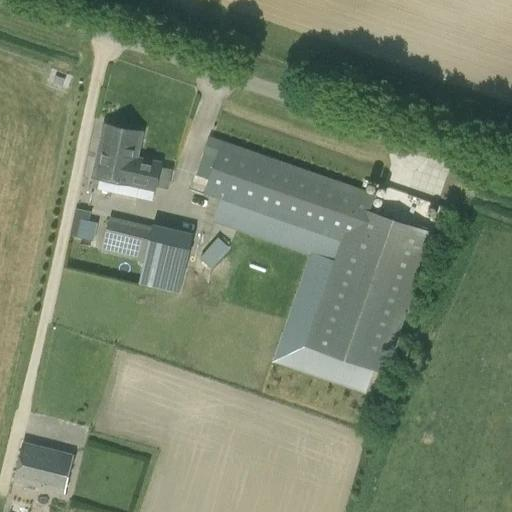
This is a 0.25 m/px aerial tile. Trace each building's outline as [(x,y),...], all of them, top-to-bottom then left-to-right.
[(106,126),(96,175),(100,176),(130,182),(129,186),(139,188),(156,191),(162,162),(135,156),(140,133),(106,126)] [(204,151),(218,156),(206,191),(342,238),(305,344),(385,372),(433,232),(369,210),(374,194),(210,137),(204,151)] [(75,208),(74,217),(89,220),(91,211),(75,208)] [(110,217),(101,251),(133,259),(144,262),(145,262),(153,227),(110,217)] [(194,236),(153,227),(145,262),(139,284),(180,294),(194,236)] [(220,236),(205,260),(217,267),(231,243),(220,236)] [(64,493),(74,456),(24,443),(14,480),(64,493)] [(39,511),(41,505),(29,501),(26,511),(39,511)]
